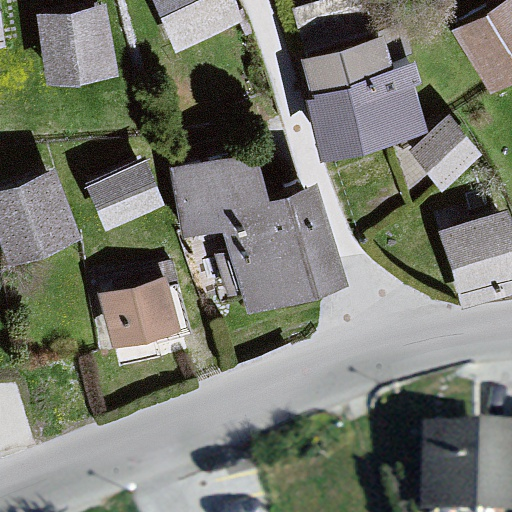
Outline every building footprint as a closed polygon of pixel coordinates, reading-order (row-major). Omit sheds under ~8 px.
[(101,0),(84,0),(28,8),(39,83),(112,72),(101,0)] [(230,0),(147,0),(167,52),(240,24),(230,0)] [(511,0),(484,0),(476,5),(444,24),(482,87),(511,70),(511,69),(511,0)] [(302,83),(295,85),(313,151),(417,123),(398,51),(382,55),(374,26),(293,48),(302,83)] [(445,107),(400,142),(431,183),(477,148),(445,107)] [(340,273),(306,172),(262,188),(245,139),(163,163),(176,234),(221,222),(245,305),(340,273)] [(140,152),(77,176),(97,227),(159,203),(140,152)] [(42,163),(0,177),(0,260),(68,236),(42,163)] [(511,246),(499,203),(428,224),(452,305),(511,287),(511,246)] [(159,271),(91,289),(108,350),(175,331),(159,271)] [(511,511),(511,432),(421,428),(416,511),(511,511)]
